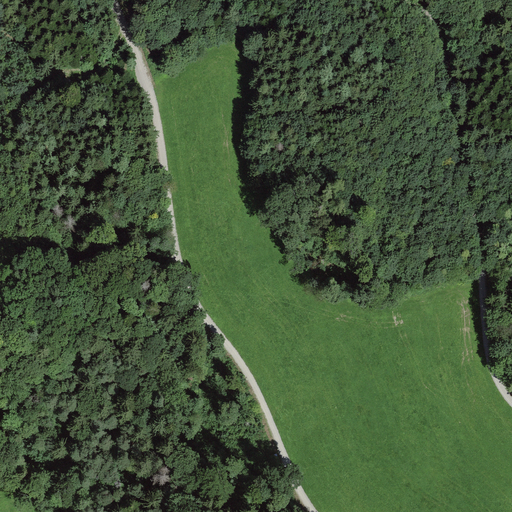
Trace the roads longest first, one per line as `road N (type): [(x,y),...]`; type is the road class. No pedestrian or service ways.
road 1 (track): [(313,511),(261,402),(181,273),(148,84),(110,0)]
road 2 (track): [(395,0),(439,33),(481,267),(483,326),(511,399)]
